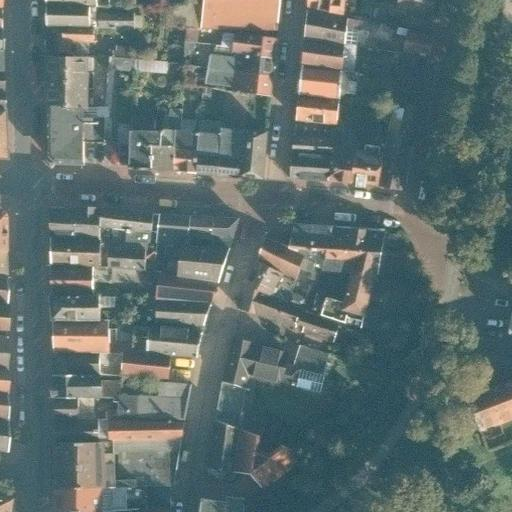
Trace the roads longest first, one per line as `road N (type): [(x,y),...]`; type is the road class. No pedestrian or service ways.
road 1 (residential): [(185,511),(257,199)]
road 2 (residential): [(34,477),(33,265),(24,183)]
road 3 (residential): [(24,183),(257,199)]
road 4 (residential): [(409,216),(451,0)]
road 5 (residential): [(295,0),(273,199)]
road 6 (residential): [(24,183),(21,0)]
road 7 (residential): [(273,199),(409,216)]
